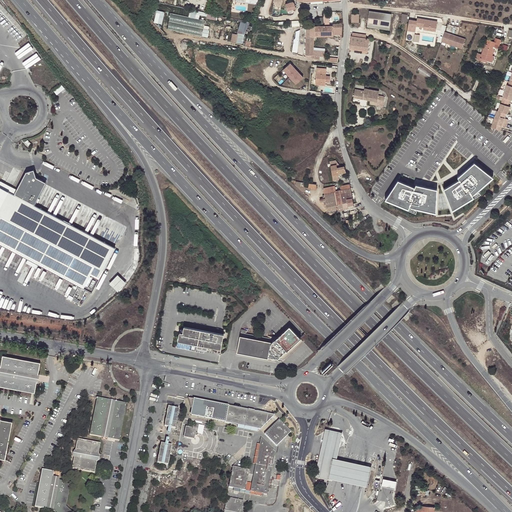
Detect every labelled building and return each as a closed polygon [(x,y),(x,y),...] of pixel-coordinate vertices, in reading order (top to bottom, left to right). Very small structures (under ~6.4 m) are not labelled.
[(280,8),(282,0),(273,0),(272,7),(280,8)] [(162,24),(165,11),(157,9),(154,22),(162,24)] [(391,14),(369,11),(367,24),(389,26),(391,14)] [(416,21),(409,20),(407,30),(414,32),(416,26),(423,28),(423,30),(435,32),(437,23),(419,19),(419,22),(416,21)] [(315,35),(315,34),(333,34),(333,29),(338,29),(340,29),(342,29),(342,23),(332,24),(332,26),(315,26),(306,27),(305,55),(305,58),(313,58),(313,54),(314,36),(314,35),(315,35)] [(351,37),(350,48),(367,51),(369,39),(366,39),(366,35),(352,33),(352,37),(351,37)] [(465,40),(445,33),(441,42),(462,49),(465,40)] [(476,58),(483,61),(484,59),(487,60),(490,61),(492,55),(495,48),(497,49),(501,40),(496,38),(494,42),(487,39),(481,54),(478,53),(476,58)] [(295,84),(303,76),(290,62),(282,70),(295,84)] [(326,76),(326,69),(317,68),(315,85),(325,86),(325,82),(329,83),(329,76),(326,76)] [(377,107),(384,108),(386,98),(379,97),(380,92),(366,90),(365,92),(356,90),(355,96),(358,97),(358,100),(378,103),(377,107)] [(511,93),(505,91),(503,97),(510,100),(511,100),(511,93)] [(508,106),(501,104),(498,111),(506,113),(507,114),(510,107),(508,106)] [(504,118),(506,113),(498,111),(497,110),(494,119),(501,121),(502,118),(504,118)] [(494,120),(492,124),(498,129),(500,130),(501,127),(499,125),(494,120)] [(339,165),(335,160),(330,161),(332,175),(345,172),(344,166),(337,168),(337,165),(339,165)] [(459,179),(443,188),(452,210),(473,197),(472,195),(478,190),(493,177),(474,162),(457,176),(459,179)] [(44,185),(43,181),(36,177),(33,169),(26,171),(14,194),(0,187),(0,242),(28,257),(25,262),(36,268),(38,263),(92,291),(115,248),(33,205),(44,185)] [(417,208),(436,213),(437,189),(415,184),(414,186),(398,180),(385,199),(408,208),(409,206),(417,208)] [(327,211),(337,209),(335,191),(335,186),(324,188),(327,211)] [(117,291),(126,283),(117,274),(108,283),(117,291)] [(286,351),(286,352),(300,339),(295,334),(288,327),(276,339),(271,338),(271,340),(244,335),(245,332),(240,331),(236,355),(268,360),(268,358),(277,359),(286,351)] [(221,351),(224,336),(184,328),(183,335),(180,334),(178,343),(198,347),(197,351),(207,353),(208,349),(221,351)] [(4,357),(1,369),(39,376),(41,364),(26,361),(25,362),(18,360),(4,357)] [(0,375),(38,382),(39,376),(1,369),(0,375)] [(20,390),(35,393),(38,382),(0,375),(0,386),(12,389),(13,388),(20,390)] [(92,421),(89,436),(101,438),(108,400),(96,398),(93,413),(94,413),(92,421)] [(192,416),(225,423),(225,422),(228,406),(188,398),(192,408),(193,409),(192,416)] [(106,439),(114,401),(108,400),(101,438),(106,439)] [(114,401),(106,439),(119,441),(121,426),(122,419),(123,419),(126,404),(114,401)] [(238,425),(240,426),(244,409),(228,406),(225,422),(233,424),(233,420),(239,422),(238,425)] [(167,413),(166,417),(166,418),(165,418),(164,423),(165,423),(164,426),(168,427),(172,427),(175,428),(176,426),(177,421),(176,421),(178,416),(179,411),(179,408),(168,407),(168,409),(167,409),(166,413),(167,413)] [(275,415),(252,411),(244,409),(240,426),(258,429),(261,430),(275,415)] [(10,438),(13,423),(1,420),(0,426),(0,458),(6,460),(9,445),(8,445),(9,438),(10,438)] [(279,420),(265,434),(277,446),(292,432),(279,420)] [(195,435),(198,436),(198,434),(197,433),(198,427),(189,426),(189,427),(185,427),(183,437),(194,439),(195,435)] [(321,455),(335,458),(337,458),(342,431),(325,428),(320,455),(321,455)] [(256,464),(253,483),(251,492),(263,494),(268,495),(270,484),(271,479),(276,452),(261,438),(260,444),(256,464)] [(75,451),(97,455),(100,444),(77,439),(75,451)] [(172,445),(168,445),(165,444),(161,443),(160,446),(159,451),(157,460),(157,463),(168,465),(168,463),(169,463),(169,459),(170,453),(171,453),(172,445)] [(99,459),(97,455),(75,451),(72,453),(74,457),(96,461),(99,459)] [(335,458),(321,455),(317,475),(329,478),(331,468),(333,469),(335,458)] [(72,469),(94,473),(96,461),(74,457),(72,469)] [(331,468),(329,478),(369,485),(372,465),(337,458),(335,458),(333,469),(331,468)] [(229,487),(234,488),(246,491),(248,482),(250,470),(234,467),(229,487)] [(35,507),(46,509),(52,479),(54,472),(42,470),(35,507)] [(53,511),(59,480),(52,479),(46,509),(53,511)] [(383,479),(382,486),(394,488),(396,481),(383,479)] [(66,506),(71,483),(59,480),(53,511),(54,511),(70,511),(71,511),(66,506)] [(262,497),(262,495),(263,494),(251,492),(246,491),(234,488),(234,491),(248,494),(262,497)] [(224,511),(242,511),(244,501),(227,498),(224,511)]
